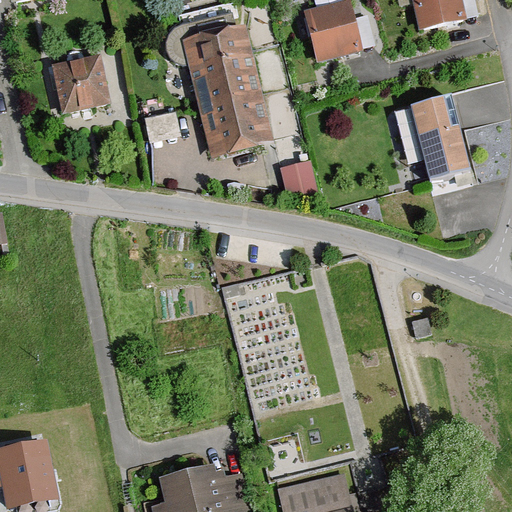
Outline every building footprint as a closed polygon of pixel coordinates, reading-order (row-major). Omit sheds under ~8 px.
[(441,32),(466,27),(460,0),(409,0),(418,37),(441,32)] [(318,67),(363,54),(356,28),(348,3),(303,16),(310,42),(318,67)] [(180,47),(212,164),(276,147),(244,30),(180,47)] [(100,58),(52,69),(63,119),(111,108),(100,58)] [(417,189),(463,176),(442,105),(396,118),(417,189)] [(151,143),(182,136),(177,115),(146,122),(151,143)] [(284,210),(312,203),(304,170),(276,177),(284,210)] [(432,337),(428,320),(413,324),(418,341),(432,337)] [(0,511),(23,511),(47,507),(34,449),(0,456),(0,511)] [(152,485),(157,511),(240,511),(233,479),(206,485),(204,473),(152,485)] [(269,495),(273,511),(341,511),(335,481),(269,495)]
